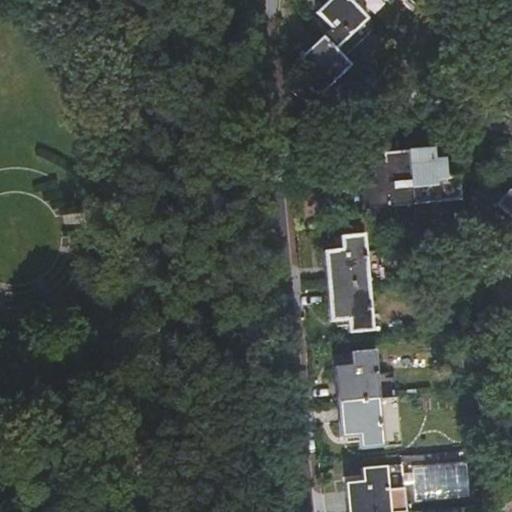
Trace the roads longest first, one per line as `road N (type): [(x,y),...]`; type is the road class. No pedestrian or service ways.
road 1 (track): [(138,511),(147,448),(136,124),(85,0)]
road 2 (residential): [(306,511),(268,123)]
road 3 (residential): [(268,123),(434,110),(511,128)]
road 4 (residential): [(268,123),(260,0)]
